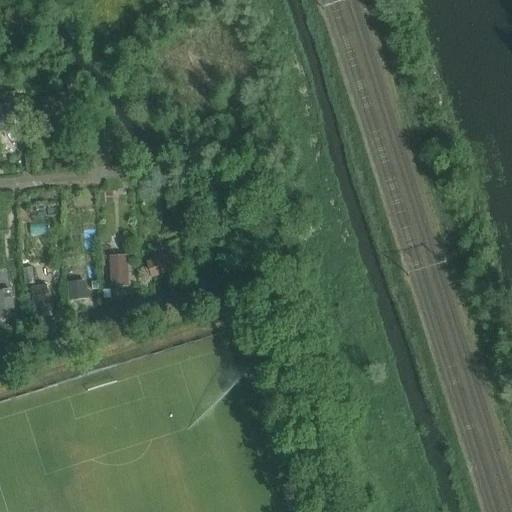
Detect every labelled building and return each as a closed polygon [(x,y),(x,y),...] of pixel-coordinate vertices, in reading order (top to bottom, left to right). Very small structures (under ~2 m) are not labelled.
[(45,97),(49,118),(75,113),(71,91),(45,97)] [(0,134),(16,134),(15,107),(0,107),(0,134)] [(131,247),(106,247),(106,281),(131,281),(131,247)] [(170,254),(148,261),(153,274),(174,267),(170,254)] [(66,272),(69,293),(88,290),(85,269),(66,272)] [(29,289),(33,310),(51,307),(47,286),(29,289)] [(0,318),(0,319),(18,317),(14,288),(0,289),(0,318)]
